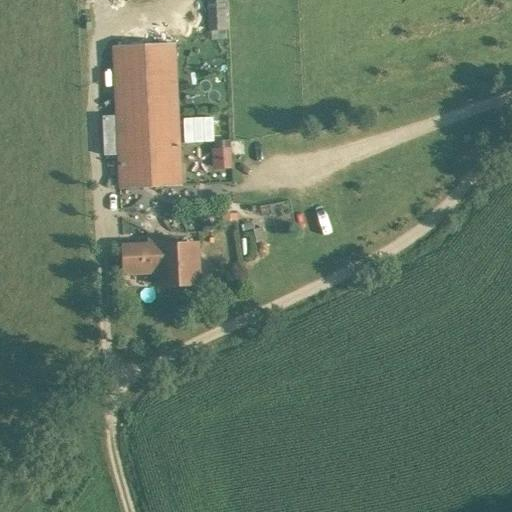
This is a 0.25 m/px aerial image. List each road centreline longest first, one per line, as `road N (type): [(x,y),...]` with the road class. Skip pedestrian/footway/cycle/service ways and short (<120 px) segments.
road 1 (track): [(130,511),(106,421),(124,380),(421,234),(511,153)]
road 2 (track): [(90,38),(107,356),(124,380)]
road 3 (track): [(511,99),(480,121),(239,187)]
